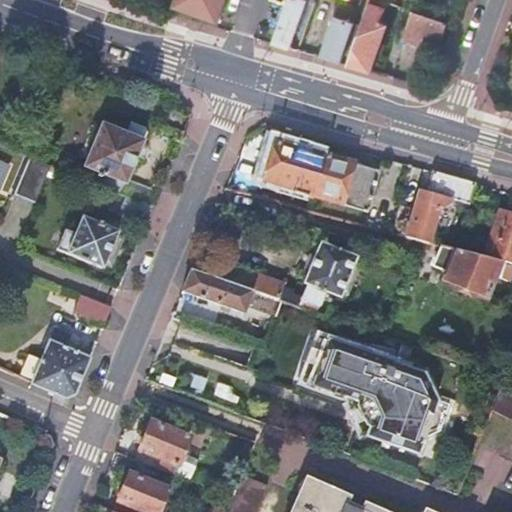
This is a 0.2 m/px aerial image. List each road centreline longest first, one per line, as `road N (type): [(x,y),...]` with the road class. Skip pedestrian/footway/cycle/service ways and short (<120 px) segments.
road 1 (residential): [(96,433),(241,69)]
road 2 (secondary): [(15,0),(241,69)]
road 3 (secondary): [(241,69),(449,132)]
road 4 (residential): [(496,0),(449,132)]
